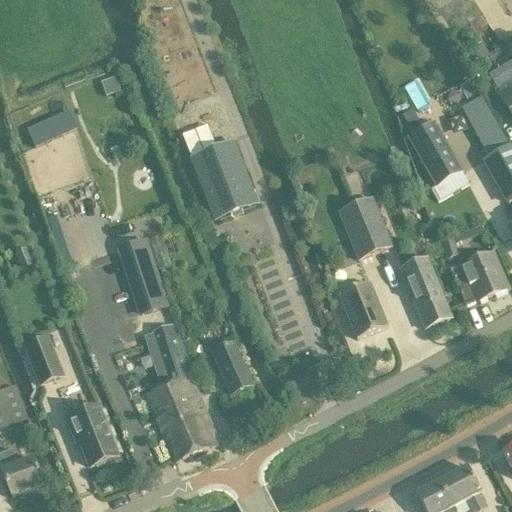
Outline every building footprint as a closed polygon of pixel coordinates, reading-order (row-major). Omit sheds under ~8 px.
[(472,2),(453,13),(461,26),(479,15),(472,2)] [(511,63),(488,78),(499,96),(511,87),(511,63)] [(121,92),(117,80),(102,85),(106,98),(121,92)] [(511,118),(511,87),(499,96),(511,118)] [(27,133),(52,194),(84,181),(66,136),(75,133),(68,116),(27,133)] [(434,126),(410,140),(412,145),(437,189),(431,192),(438,205),(469,187),(462,174),(445,145),(434,126)] [(233,144),(230,145),(190,160),(214,223),(257,206),(233,144)] [(511,154),(509,150),(484,165),(509,207),(511,205),(511,228),(509,230),(511,234),(511,154)] [(357,207),(376,256),(392,249),(372,201),(357,207)] [(376,256),(357,207),(340,214),(360,263),(376,256)] [(460,258),(455,241),(441,245),(447,262),(460,258)] [(14,254),(20,270),(37,264),(31,248),(14,254)] [(476,304),(508,291),(493,256),(461,269),(461,270),(451,274),(465,308),(476,303),(476,304)] [(425,333),(452,322),(428,262),(401,273),(425,333)] [(167,309),(152,265),(97,284),(117,343),(162,327),(157,313),(167,309)] [(339,298),(357,342),(387,329),(369,286),(339,298)] [(169,389),(147,398),(162,435),(205,416),(190,380),(192,380),(181,343),(176,327),(152,334),(153,336),(157,350),(169,389)] [(62,379),(47,342),(25,351),(40,388),(62,379)] [(252,389),(232,345),(211,354),(230,398),(252,389)] [(0,432),(14,427),(4,402),(0,393),(0,432)] [(116,459),(97,411),(67,423),(74,441),(77,440),(89,470),(93,468),(96,469),(103,466),(104,464),(116,459)] [(205,416),(162,435),(174,464),(218,447),(205,416)] [(511,451),(502,457),(511,475),(511,451)] [(11,501),(42,489),(32,462),(17,468),(12,452),(0,456),(0,467),(2,474),(0,474),(11,501)] [(438,486),(451,510),(464,503),(468,511),(481,511),(485,510),(478,497),(480,496),(466,470),(438,486)] [(448,511),(451,510),(438,486),(416,498),(423,511),(448,511)]
